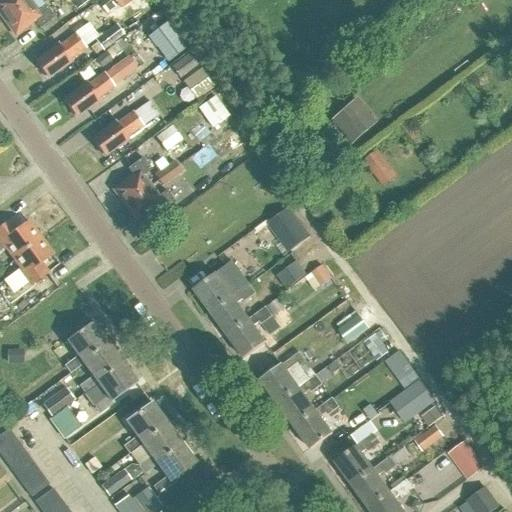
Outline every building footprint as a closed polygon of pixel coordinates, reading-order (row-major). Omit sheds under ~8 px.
[(0,0),(0,16),(4,21),(29,2),(31,0),(0,0)] [(31,0),(29,2),(4,21),(14,36),(34,22),(40,29),(54,18),(46,7),(41,2),(43,0),(31,0)] [(70,0),(77,10),(90,0),(70,0)] [(114,0),(122,9),(133,0),(114,0)] [(152,0),(145,5),(151,14),(159,8),(152,0)] [(105,2),(97,7),(101,15),(110,10),(105,2)] [(187,48),(168,23),(149,37),(168,62),(187,48)] [(116,26),(96,41),(103,51),(123,36),(116,26)] [(69,61),(85,49),(75,36),(59,48),(58,46),(46,55),(47,56),(35,64),(45,79),(57,70),(58,71),(70,63),(69,61)] [(112,68),(123,82),(140,68),(129,54),(112,68)] [(188,73),(199,65),(190,54),(171,68),(179,80),(188,73)] [(186,82),(199,100),(216,87),(203,69),(186,82)] [(114,87),(104,74),(87,86),(86,84),(74,92),(75,94),(63,102),(75,118),(86,110),(87,111),(99,102),(97,99),(106,93),(114,87)] [(213,129),(231,116),(216,95),(198,108),(213,129)] [(134,114),(133,112),(116,125),(114,123),(102,132),(103,133),(92,142),(103,157),(115,149),(116,150),(128,141),(126,139),(144,127),(143,127),(159,116),(149,103),(134,114)] [(368,131),(347,107),(331,121),(352,144),(368,131)] [(156,139),(166,152),(182,141),(172,127),(156,139)] [(253,147),(239,127),(222,140),(236,160),(253,147)] [(378,152),(364,163),(375,178),(389,168),(378,152)] [(133,176),(113,190),(124,206),(152,186),(145,176),(151,171),(142,159),(128,170),(133,176)] [(181,173),(174,162),(164,170),(171,180),(181,173)] [(171,180),(164,170),(155,175),(158,180),(163,186),(171,180)] [(152,186),(124,206),(136,222),(155,208),(160,214),(174,203),(166,192),(160,197),(152,186)] [(267,225),(289,254),(312,237),(290,208),(267,225)] [(0,244),(4,250),(11,260),(39,239),(28,223),(16,232),(9,222),(0,228),(0,244)] [(39,264),(51,255),(39,239),(11,260),(29,285),(45,273),(39,264)] [(215,275),(194,291),(211,315),(233,299),(220,282),(226,277),(228,280),(239,272),(233,263),(216,276),(215,275)] [(297,263),(278,277),(287,290),(306,276),(297,263)] [(308,277),(316,289),(332,278),(324,266),(308,277)] [(233,299),(211,315),(227,337),(249,321),(237,305),(243,300),(245,303),(256,295),(250,286),(233,299)] [(249,321),(227,337),(244,360),(266,344),(254,327),(259,323),(262,326),(273,318),(266,309),(249,321)] [(348,345),(370,330),(360,316),(338,332),(348,345)] [(80,362),(106,343),(91,322),(65,341),(77,357),(64,366),(69,373),(82,364),(80,362)] [(120,363),(106,343),(80,362),(82,364),(90,376),(77,385),(83,394),(96,385),(94,382),(120,363)] [(7,352),(7,365),(19,365),(19,352),(7,352)] [(282,367),(260,383),(277,405),(299,389),(310,381),(300,368),(306,363),(299,354),(282,367)] [(109,402),(135,383),(120,363),(94,382),(96,385),(106,398),(93,407),(98,414),(111,405),(109,402)] [(329,367),(316,377),(322,386),(336,376),(329,367)] [(419,379),(409,367),(387,383),(397,395),(419,379)] [(299,389),(277,405),(294,428),(316,412),(303,395),(309,391),(311,394),(322,386),(316,377),(310,381),(299,389)] [(434,401),(420,383),(391,405),(395,411),(403,405),(412,417),(434,401)] [(65,389),(42,405),(51,418),(74,401),(65,389)] [(316,412),(294,428),(311,451),(332,435),(320,418),(326,414),(328,416),(339,408),(333,400),(316,412)] [(122,447),(112,454),(118,462),(128,454),(140,445),(138,442),(164,423),(150,403),(124,422),(126,425),(135,438),(122,447)] [(80,428),(66,409),(50,420),(64,439),(80,428)] [(140,445),(128,454),(137,467),(143,475),(155,466),(153,462),(179,444),(164,423),(138,442),(140,445)] [(423,453),(444,437),(436,426),(415,442),(423,453)] [(0,448),(14,439),(7,429),(0,434),(0,448)] [(374,435),(334,464),(351,487),(373,471),(361,454),(367,450),(369,453),(380,444),(374,435)] [(0,456),(3,460),(21,448),(14,439),(0,448),(0,456)] [(485,468),(465,442),(448,455),(468,481),(485,468)] [(169,482),(194,464),(179,444),(153,462),(155,466),(164,478),(151,487),(157,495),(171,485),(169,482)] [(10,469),(27,457),(21,448),(3,460),(10,469)] [(16,478),(34,466),(27,457),(10,469),(16,478)] [(373,471),(351,487),(368,510),(390,494),(378,477),(384,473),(386,476),(397,467),(390,458),(373,471)] [(22,487),(40,475),(34,466),(16,478),(22,487)] [(131,480),(123,470),(100,486),(108,497),(131,480)] [(29,497),(47,485),(40,475),(22,487),(29,497)] [(390,494),(368,510),(369,511),(402,511),(394,500),(400,495),(402,498),(414,490),(407,481),(390,494)] [(486,488),(466,502),(473,511),(491,511),(500,506),(486,488)] [(40,511),(58,498),(51,489),(33,502),(40,511)] [(133,499),(142,511),(155,511),(161,508),(155,499),(149,504),(141,494),(133,499)] [(117,511),(138,511),(127,496),(114,506),(117,511)] [(40,511),(56,511),(64,507),(58,498),(40,511)]
